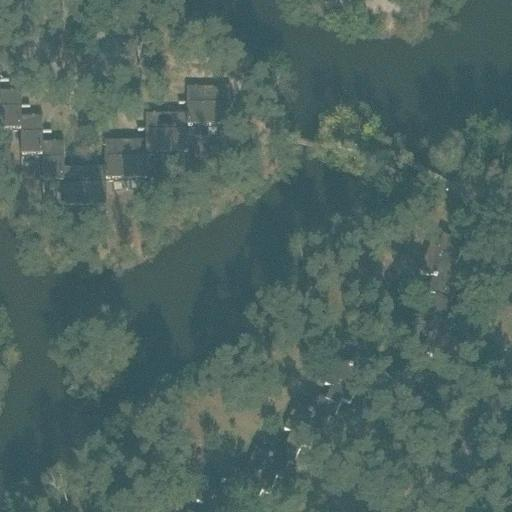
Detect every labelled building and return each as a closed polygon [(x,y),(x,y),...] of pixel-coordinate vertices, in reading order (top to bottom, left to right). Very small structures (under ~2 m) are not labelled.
[(0,108),(0,93),(0,83),(8,83),(8,82),(0,82),(0,77),(0,108)] [(187,105),(187,115),(187,130),(188,130),(208,130),(208,138),(209,138),(208,89),(186,90),(187,104),(178,104),(178,106),(187,105)] [(229,89),(208,89),(209,138),(209,130),(229,129),(229,137),(230,137),(229,89)] [(1,134),(21,134),(22,134),(22,119),(21,109),(30,109),(30,108),(21,108),(21,93),(0,93),(0,108),(0,141),(1,142),(1,134)] [(187,115),(166,116),(167,164),(168,164),(168,157),(188,156),(188,164),(189,164),(188,130),(187,130),(187,115)] [(146,132),(146,143),(146,157),(147,157),(167,157),(167,164),(166,116),(145,116),(146,131),(137,131),(137,132),(146,132)] [(22,160),(42,159),(43,159),(43,144),(43,134),(51,134),(51,133),(43,133),(42,119),(22,119),(22,134),(21,134),(21,167),(22,167),(22,160)] [(104,143),(105,169),(105,184),(106,184),(126,183),(126,191),(125,143),(104,143)] [(146,143),(125,143),(126,191),(127,191),(127,183),(147,183),(147,191),(148,191),(147,157),(146,157),(146,143)] [(43,185),(63,185),(64,185),(64,170),(64,144),(43,144),(43,159),(42,159),(43,193),(44,193),(43,185)] [(105,169),(84,170),(85,218),(86,218),(86,210),(105,210),(106,218),(107,218),(106,184),(105,184),(105,169)] [(64,185),(63,185),(64,219),(65,218),(65,211),(85,210),(85,218),(84,170),(64,170),(64,185)] [(427,293),(437,297),(450,303),(456,290),(452,288),(459,271),(454,269),(462,251),(454,248),(456,242),(443,236),(437,249),(431,246),(419,273),(433,279),(427,293)] [(450,303),(437,297),(431,309),(425,306),(413,333),(427,339),(421,353),(445,364),(451,350),(446,348),(453,332),(448,330),(456,312),(448,308),(450,303)] [(331,389),(326,401),(339,407),(341,402),(349,406),(357,388),(362,390),(369,373),(374,375),(379,362),(356,352),(350,366),(336,359),(324,386),(331,389)] [(291,434),(286,446),(299,452),(301,447),(309,451),(317,433),(322,435),(329,419),(333,420),(339,407),(326,401),(316,397),(310,411),(296,405),(284,431),(291,434)] [(256,450),(244,476),(252,479),(246,493),(259,498),(261,492),(269,496),(277,478),(282,480),(289,464),(293,466),(299,452),(286,446),(276,442),(270,456),(256,450)] [(203,506),(200,511),(226,511),(230,505),(234,507),(241,491),(246,493),(252,479),(244,476),(228,469),(222,483),(208,477),(197,503),(203,506)]
